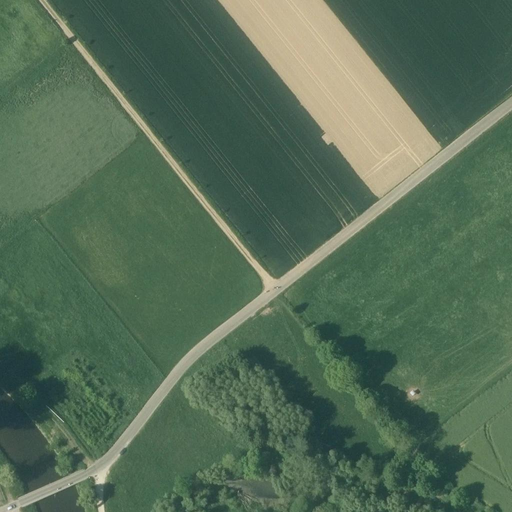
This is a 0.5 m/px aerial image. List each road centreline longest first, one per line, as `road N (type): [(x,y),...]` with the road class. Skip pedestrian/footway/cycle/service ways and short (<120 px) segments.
road 1 (unclassified): [(511,99),(197,350),(96,469),(1,511)]
road 2 (track): [(39,0),(274,291)]
road 3 (track): [(0,369),(96,469),(102,511)]
